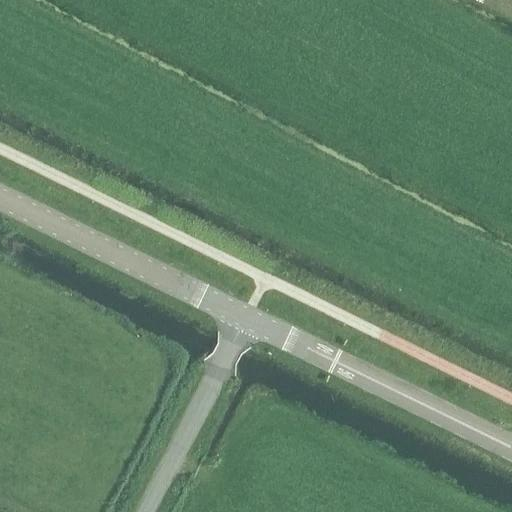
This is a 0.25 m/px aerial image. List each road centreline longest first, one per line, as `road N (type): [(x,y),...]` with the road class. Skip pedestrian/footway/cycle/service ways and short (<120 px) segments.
road 1 (tertiary): [(243,319),(511,451)]
road 2 (tertiary): [(243,319),(0,199)]
road 3 (unclassified): [(146,511),(243,319)]
